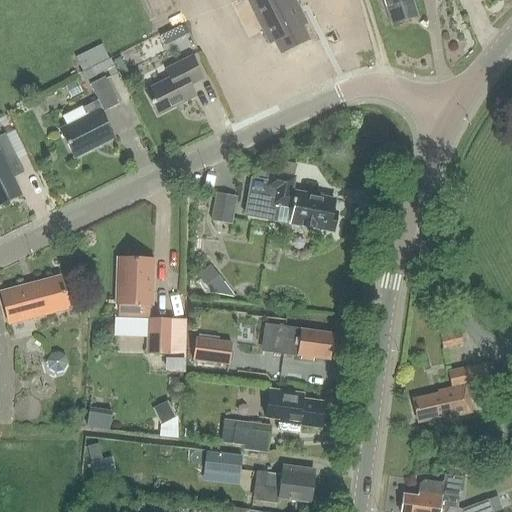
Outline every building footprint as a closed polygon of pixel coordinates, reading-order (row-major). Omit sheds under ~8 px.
[(292,0),(245,0),(269,49),(275,46),(281,59),(310,45),(304,32),(307,31),(292,0)] [(411,0),(383,0),(392,27),(418,18),(411,0)] [(180,27),(170,32),(175,42),(185,36),(180,27)] [(101,46),(76,59),(83,74),(109,61),(101,46)] [(192,86),(205,79),(193,57),(166,71),(170,79),(147,92),(160,116),(197,97),(192,86)] [(83,74),(80,75),(85,84),(107,72),(110,79),(118,75),(110,60),(109,61),(83,74)] [(102,113),(120,104),(105,77),(91,85),(99,101),(84,109),(88,117),(62,131),(77,159),(116,138),(102,113)] [(75,82),(64,87),(70,99),(81,93),(75,82)] [(0,208),(19,199),(6,172),(15,167),(1,138),(0,138),(0,208)] [(290,193),(293,178),(268,173),(266,183),(251,180),(244,216),(274,221),(277,205),(283,206),(288,203),(292,204),(288,224),(332,232),(335,213),(331,213),(333,201),(290,193)] [(215,195),(211,215),(221,217),(224,197),(215,195)] [(154,260),(118,259),(116,304),(153,306),(154,260)] [(210,266),(197,275),(211,293),(224,284),(210,266)] [(69,309),(60,276),(1,292),(9,325),(69,309)] [(114,316),(114,335),(143,335),(143,316),(114,316)] [(171,357),(172,322),(146,321),(145,356),(171,357)] [(329,361),(332,335),(276,327),(274,345),(297,349),(296,357),(301,357),(300,361),(312,362),(313,359),(329,361)] [(443,349),(461,345),(458,334),(440,338),(443,349)] [(195,339),(191,362),(227,367),(230,344),(195,339)] [(50,355),(46,361),(47,369),(54,374),(61,372),(66,366),(64,358),(58,354),(50,355)] [(448,374),(451,390),(436,393),(436,395),(411,401),(416,423),(441,418),(442,420),(470,414),(467,400),(491,395),(484,366),(448,374)] [(301,400),(301,396),(268,392),(264,420),(287,423),(290,399),(301,400)] [(323,403),(301,400),(290,399),(287,423),(285,432),(298,434),(299,427),(319,429),(323,403)] [(89,409),(86,428),(108,431),(111,412),(89,409)] [(234,423),(231,446),(244,448),(243,451),(267,454),(270,428),(234,423)] [(185,427),(184,438),(193,439),(194,428),(185,427)] [(178,433),(153,430),(153,438),(177,440),(178,433)] [(206,454),(203,474),(239,478),(241,458),(206,454)] [(94,479),(101,478),(107,476),(104,460),(97,462),(90,463),(94,479)] [(255,473),(252,492),(277,496),(277,500),(310,504),(313,477),(301,475),(302,469),(281,467),(280,476),(265,474),(255,473)] [(403,496),(400,511),(439,511),(440,508),(457,511),(458,500),(461,479),(444,477),(443,484),(423,482),(419,485),(418,495),(417,498),(403,496)] [(490,511),(487,503),(462,511),(490,511)]
